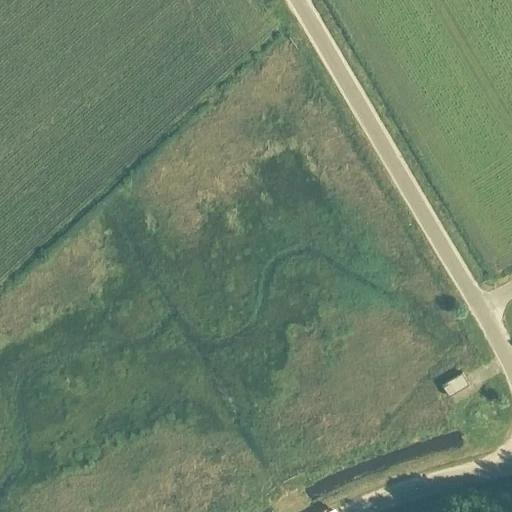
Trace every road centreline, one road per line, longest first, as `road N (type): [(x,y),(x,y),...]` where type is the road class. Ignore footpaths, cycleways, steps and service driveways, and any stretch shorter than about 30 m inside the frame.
road 1 (unclassified): [(511,371),(299,0)]
road 2 (unclassified): [(352,511),(414,487),(511,464)]
